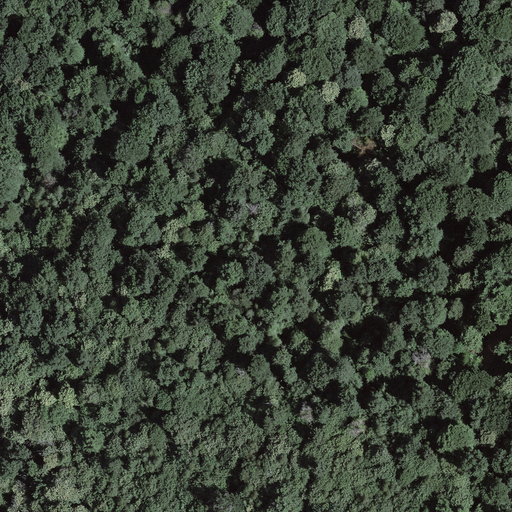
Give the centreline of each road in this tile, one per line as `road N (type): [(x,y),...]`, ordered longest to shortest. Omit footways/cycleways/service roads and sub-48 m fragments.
road 1 (track): [(83,511),(58,380),(12,263),(9,209),(17,146),(78,0)]
road 2 (track): [(511,336),(472,424),(471,511)]
